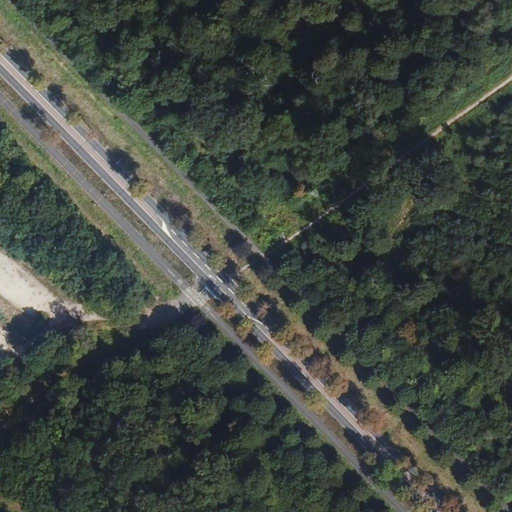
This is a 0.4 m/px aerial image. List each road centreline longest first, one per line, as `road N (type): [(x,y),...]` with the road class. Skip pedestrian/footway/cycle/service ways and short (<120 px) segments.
road 1 (primary): [(451,511),(0,50)]
road 2 (primary): [(0,70),(430,511)]
road 3 (track): [(222,277),(262,257),(511,77)]
